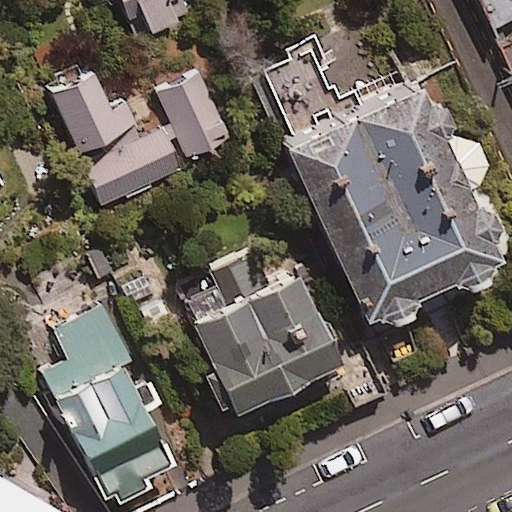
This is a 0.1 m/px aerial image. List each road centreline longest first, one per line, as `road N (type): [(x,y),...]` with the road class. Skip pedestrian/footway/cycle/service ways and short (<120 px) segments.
road 1 (residential): [(369,511),(511,443)]
road 2 (residential): [(511,136),(449,0)]
